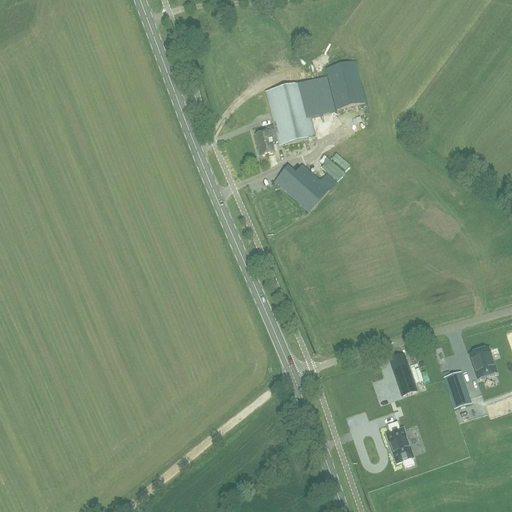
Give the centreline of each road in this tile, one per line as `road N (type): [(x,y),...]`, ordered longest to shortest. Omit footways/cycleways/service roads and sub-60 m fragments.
road 1 (primary): [(293,376),(139,0)]
road 2 (unclassified): [(511,310),(293,376)]
road 3 (track): [(125,511),(293,376)]
road 4 (primary): [(343,511),(293,376)]
road 5 (track): [(147,21),(182,8),(274,0)]
